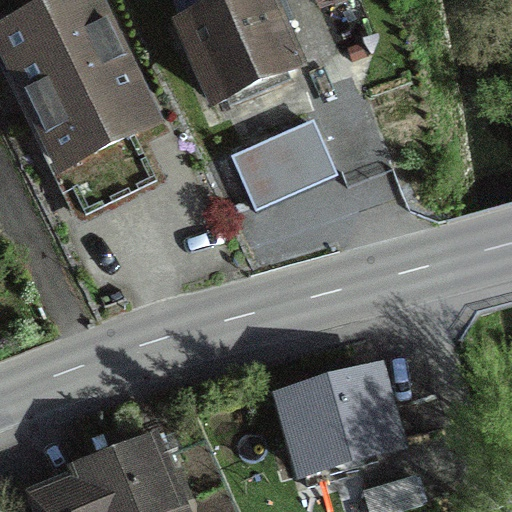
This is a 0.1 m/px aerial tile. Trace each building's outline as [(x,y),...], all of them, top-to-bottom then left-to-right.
[(93,0),(0,41),(0,52),(79,231),(160,196),(140,150),(156,143),(93,0)] [(292,72),(259,0),(254,0),(180,32),(213,107),(292,72)] [(343,481),(339,466),(393,451),(373,378),(279,405),(304,492),(343,481)] [(34,510),(34,511),(179,511),(176,504),(171,506),(148,447),(75,476),(81,491),(34,510)] [(405,511),(419,508),(411,481),(363,495),(367,511),(405,511)]
